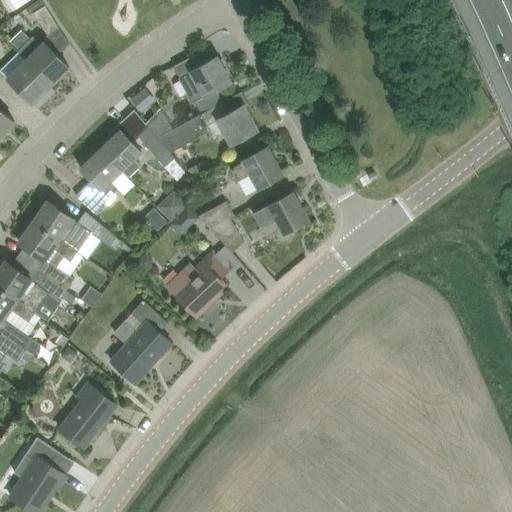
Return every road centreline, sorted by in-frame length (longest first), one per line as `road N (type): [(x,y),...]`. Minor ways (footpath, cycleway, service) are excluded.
road 1 (tertiary): [(104,511),(265,320),(365,232)]
road 2 (residential): [(0,203),(40,152),(134,63),(227,0)]
road 3 (residential): [(365,232),(230,0)]
road 4 (tertiary): [(365,232),(511,126)]
